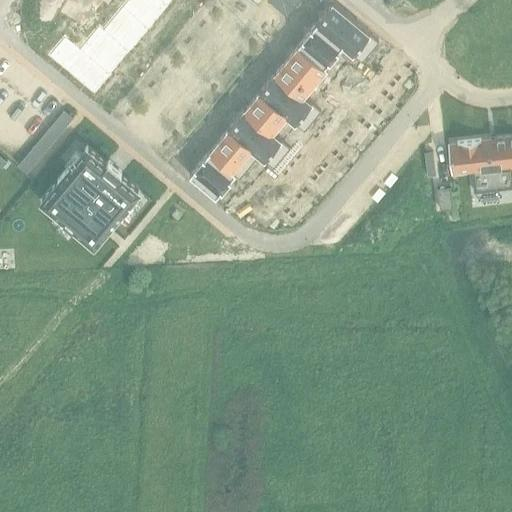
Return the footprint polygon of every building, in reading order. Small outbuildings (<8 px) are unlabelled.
[(91,0),(59,0),(57,4),(67,11),(90,27),(90,28),(103,9),(91,0)] [(238,0),(229,0),(215,23),(216,22),(239,39),(254,12),(238,0)] [(67,11),(52,31),(75,49),(76,50),(90,30),(67,11)] [(216,24),(203,47),(229,66),(242,45),(216,24)] [(42,26),(31,46),(66,68),(65,66),(76,51),(42,26)] [(203,47),(189,69),(214,87),(229,68),(203,47)] [(191,71),(179,90),(180,90),(201,106),(214,90),(191,71)] [(177,91),(163,115),(163,114),(183,128),(198,107),(177,91)] [(63,109),(58,115),(68,123),(73,117),(72,117),(64,109),(63,109)] [(58,115),(53,122),(63,129),(68,123),(58,115)] [(162,115),(150,134),(175,149),(185,132),(162,116),(162,115)] [(53,122),(48,128),(58,136),(63,129),(53,122)] [(48,128),(43,134),(52,142),(58,136),(48,128)] [(43,134),(38,140),(47,148),(52,142),(43,134)] [(474,192),(511,187),(511,185),(510,166),(511,165),(511,135),(449,143),(452,172),(471,170),(474,192)] [(38,140),(32,146),(42,154),(47,148),(38,140)] [(32,146),(27,153),(37,160),(42,154),(32,146)] [(85,146),(40,201),(94,246),(140,192),(119,174),(121,172),(108,161),(106,163),(85,146)] [(432,151),(424,152),(425,164),(433,163),(432,151)] [(27,153),(22,159),(32,167),(37,160),(27,153)] [(17,165),(26,173),(32,167),(22,159),(17,165)] [(433,163),(425,164),(427,176),(435,175),(433,163)] [(439,209),(453,208),(450,186),(437,188),(439,209)]
